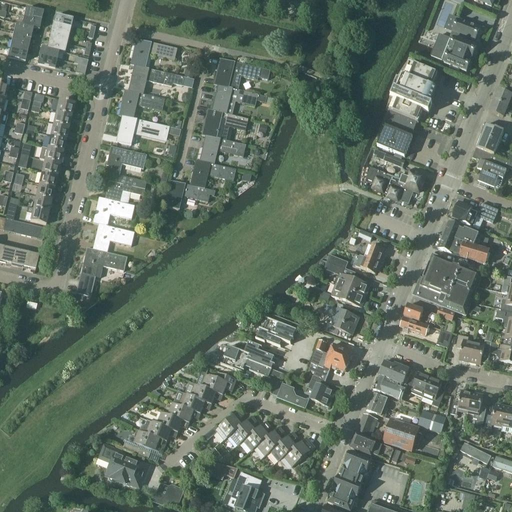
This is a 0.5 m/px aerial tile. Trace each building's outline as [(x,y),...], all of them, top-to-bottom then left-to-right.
[(23,18),(41,22),(43,13),(26,9),(23,18)] [(53,25),(70,29),(73,20),(55,16),(53,25)] [(33,29),(39,30),(41,22),(23,18),(22,26),(33,29)] [(453,29),(450,38),(440,34),(440,35),(442,36),(434,56),(432,56),(431,57),(445,62),(444,64),(451,67),(450,69),(459,73),(460,70),(466,73),(471,62),(469,61),(470,58),(472,58),(476,48),(473,46),(480,28),(457,19),(457,20),(458,21),(457,25),(455,25),(454,27),(456,27),(455,30),(453,29)] [(31,37),(33,29),(22,26),(15,24),(13,33),(31,37)] [(51,33),(68,37),(70,29),(53,25),(51,33)] [(11,41),(29,45),(31,37),(13,33),(11,41)] [(68,37),(51,33),(49,41),(67,46),(68,37)] [(9,50),(27,54),(29,45),(11,41),(9,50)] [(59,52),(65,54),(67,46),(49,41),(47,49),(47,50),(59,52)] [(134,67),(145,69),(148,55),(174,62),(176,50),(136,41),(130,67),(134,67)] [(57,61),(59,52),(47,50),(47,49),(41,48),(39,57),(57,61)] [(27,54),(9,50),(8,58),(25,62),(27,54)] [(57,61),(39,57),(37,65),(55,69),(57,61)] [(77,66),(86,68),(88,61),(75,59),(74,65),(77,66)] [(268,71),(220,60),(213,86),(217,87),(228,89),(236,91),(239,77),(256,81),(256,78),(266,81),(268,71)] [(408,62),(388,112),(417,124),(419,124),(418,123),(422,113),(423,111),(427,113),(430,105),(437,90),(433,88),(438,75),(408,62)] [(86,68),(77,66),(75,74),(84,76),(86,68)] [(194,81),(174,76),(145,69),(134,67),(128,92),(143,95),(146,82),(171,88),(172,86),(192,90),(194,81)] [(192,79),(194,70),(186,68),(184,77),(192,79)] [(8,89),(0,87),(0,100),(5,102),(8,89)] [(211,112),(226,115),(229,101),(255,107),(257,96),(236,91),(228,89),(217,87),(211,112)] [(122,117),(133,120),(136,106),(162,112),(164,100),(143,95),(128,92),(124,91),(118,117),(122,117)] [(511,96),(499,91),(494,101),(508,106),(509,103),(511,104),(511,96)] [(36,94),(34,100),(43,102),(45,96),(36,94)] [(75,105),(59,101),(56,113),(72,117),(75,105)] [(504,115),(511,118),(511,114),(511,112),(506,110),(508,106),(494,101),(490,112),(504,117),(504,115)] [(201,136),(205,137),(216,139),(220,126),(245,132),(248,120),(226,115),(211,112),(207,111),(201,136)] [(388,112),(374,146),(388,151),(405,158),(413,138),(412,138),(417,124),(388,112)] [(53,126),(69,129),(72,117),(56,113),(53,126)] [(133,120),(122,117),(116,143),(131,146),(134,132),(159,138),(162,126),(133,120)] [(476,149),(479,150),(494,156),(504,133),(486,125),(476,149)] [(50,138),(66,141),(69,129),(53,126),(50,138)] [(216,139),(205,137),(199,162),(214,166),(217,152),(243,158),(245,146),(216,139)] [(66,141),(50,138),(47,150),(63,153),(66,141)] [(110,175),(119,177),(122,165),(143,170),(146,156),(111,148),(105,174),(110,175)] [(44,162),(60,165),(63,153),(47,150),(44,162)] [(511,163),(494,156),(479,150),(475,159),(478,161),(477,165),(480,166),(479,170),(483,172),(479,181),(495,188),(499,178),(503,180),(508,168),(511,170),(511,163)] [(405,161),(387,154),(384,161),(402,168),(405,161)] [(195,161),(189,186),(204,190),(207,176),(233,182),(235,171),(214,166),(199,162),(195,161)] [(60,165),(44,162),(41,174),(57,178),(60,165)] [(388,197),(397,201),(408,205),(414,191),(405,187),(406,185),(401,183),(395,180),(383,176),(384,173),(370,168),(365,182),(374,185),(373,188),(383,192),(383,191),(384,191),(383,194),(387,195),(388,194),(389,195),(388,197)] [(419,193),(424,179),(415,175),(416,173),(409,170),(408,172),(406,172),(401,183),(406,185),(405,187),(414,191),(419,193)] [(57,178),(41,174),(39,186),(54,189),(57,178)] [(110,175),(104,200),(119,203),(122,192),(143,197),(146,183),(119,177),(110,175)] [(252,178),(244,176),(242,182),(250,184),(252,178)] [(204,190),(189,186),(170,182),(164,207),(179,211),(182,197),(208,203),(210,196),(214,197),(215,193),(204,190)] [(54,189),(39,186),(36,198),(52,201),(54,189)] [(33,210),(49,214),(52,201),(36,198),(33,210)] [(98,225),(107,227),(110,216),(131,221),(134,207),(119,203),(104,200),(99,198),(93,224),(98,225)] [(498,212),(480,204),(477,213),(471,211),(471,209),(458,203),(452,217),(461,221),(460,223),(480,231),(484,220),(491,223),(493,218),(495,219),(498,212)] [(49,214),(33,210),(30,222),(46,226),(49,214)] [(9,233),(12,222),(6,221),(4,232),(9,233)] [(15,235),(18,223),(12,222),(9,233),(15,235)] [(474,247),(479,235),(449,223),(444,237),(458,243),(463,244),(474,247)] [(107,227),(98,225),(92,250),(107,254),(109,243),(130,248),(134,234),(107,227)] [(39,228),(36,240),(42,241),(45,230),(39,228)] [(474,247),(463,244),(458,243),(444,237),(438,250),(452,255),(486,266),(487,263),(489,264),(492,253),(474,247)] [(369,247),(365,258),(379,263),(383,252),(369,247)] [(11,266),(15,251),(3,248),(0,263),(11,266)] [(127,259),(122,257),(107,254),(92,250),(87,248),(76,294),(90,298),(98,266),(124,273),(127,259)] [(23,268),(26,254),(15,251),(11,266),(23,268)] [(26,254),(23,268),(35,271),(38,257),(26,254)] [(360,256),(356,268),(360,269),(374,275),(379,263),(365,258),(360,256)] [(420,287),(420,288),(431,292),(450,299),(449,301),(452,302),(449,310),(465,316),(466,317),(467,315),(468,313),(470,306),(471,305),(482,276),(435,257),(433,256),(420,287)] [(330,258),(328,264),(337,267),(340,268),(345,270),(347,264),(342,262),(330,258)] [(328,264),(326,269),(327,270),(336,274),(340,275),(335,286),(365,298),(368,291),(366,291),(368,286),(353,280),(343,275),(345,270),(340,268),(337,267),(328,264)] [(501,295),(508,296),(511,296),(511,279),(505,278),(504,284),(501,295)] [(335,286),(331,297),(359,308),(361,303),(363,304),(365,298),(335,286)] [(320,292),(317,299),(328,303),(331,296),(320,292)] [(511,296),(508,296),(506,302),(503,301),(500,312),(511,314),(511,296)] [(81,315),(87,310),(80,302),(74,306),(81,315)] [(322,313),(329,318),(330,318),(327,325),(324,331),(337,336),(339,331),(352,336),(359,319),(325,305),(322,313)] [(408,306),(404,317),(419,323),(421,316),(429,319),(431,314),(423,311),(412,307),(408,306)] [(452,323),(455,315),(439,310),(437,317),(452,323)] [(502,329),(507,330),(511,331),(511,314),(500,312),(500,313),(497,313),(496,320),(504,321),(502,329)] [(264,332),(260,330),(260,331),(257,340),(256,340),(256,341),(265,344),(265,343),(265,342),(281,348),(280,347),(282,342),(291,345),(290,344),(292,340),(293,340),(294,340),(293,340),(296,332),(297,332),(291,330),(293,324),(273,317),(271,322),(268,321),(267,323),(266,323),(265,326),(266,327),(264,332)] [(425,337),(429,327),(404,318),(400,328),(425,337)] [(499,345),(511,348),(511,346),(511,331),(507,330),(505,340),(500,339),(499,345)] [(441,332),(437,345),(448,349),(452,335),(441,332)] [(470,364),(474,344),(468,342),(469,339),(459,337),(456,349),(462,350),(459,361),(470,364)] [(325,383),(332,367),(345,372),(353,354),(334,346),(330,355),(328,354),(327,356),(324,354),(327,345),(320,342),(306,375),(314,378),(325,383)] [(474,344),(470,364),(481,366),(483,355),(489,356),(491,344),(485,342),(484,346),(474,344)] [(271,380),(268,379),(271,371),(272,371),(272,370),(270,370),(272,364),(271,364),(273,358),(274,359),(274,358),(258,352),(260,348),(250,344),(246,354),(230,348),(229,351),(228,350),(226,354),(228,354),(226,359),(224,358),(224,359),(226,359),(223,366),(221,365),(243,374),(244,371),(246,366),(251,368),(250,371),(249,372),(271,380)] [(511,348),(499,345),(498,351),(502,352),(500,362),(511,365),(511,353),(511,348)] [(411,372),(385,362),(379,377),(399,385),(398,388),(404,390),(411,372)] [(218,374),(216,380),(207,376),(209,371),(202,368),(195,385),(202,388),(223,396),(225,390),(232,393),(236,381),(218,374)] [(423,399),(431,379),(419,375),(415,385),(410,383),(405,395),(410,397),(411,394),(423,399)] [(400,401),(404,390),(398,388),(399,385),(379,377),(377,383),(376,383),(374,391),(400,401)] [(327,383),(325,383),(314,378),(309,388),(315,390),(311,400),(328,408),(335,393),(324,389),(327,383)] [(431,379),(423,399),(434,403),(433,406),(439,409),(444,396),(438,394),(442,384),(431,379)] [(202,388),(195,385),(191,397),(211,406),(214,400),(220,402),(223,396),(202,388)] [(454,403),(451,415),(457,416),(458,412),(468,414),(473,394),(462,392),(459,404),(454,403)] [(291,404),(292,400),(291,397),(280,393),(277,399),(291,404)] [(369,403),(386,409),(389,401),(372,394),(369,403)] [(473,394),(468,414),(474,415),(473,419),(477,420),(477,423),(483,424),(486,409),(480,408),(483,396),(473,394)] [(211,406),(191,397),(184,395),(179,406),(200,415),(202,409),(209,411),(211,406)] [(386,409),(369,403),(366,411),(383,418),(386,409)] [(200,415),(179,406),(173,404),(168,416),(189,424),(191,418),(198,421),(200,415)] [(502,428),(507,408),(496,405),(493,417),(488,416),(485,429),(491,430),(492,426),(502,428)] [(511,408),(507,408),(502,428),(511,429),(511,433),(511,434),(511,408)] [(421,420),(444,427),(446,419),(439,417),(424,412),(421,420)] [(219,427),(220,428),(219,429),(216,427),(205,436),(208,440),(217,433),(224,441),(229,437),(242,427),(238,422),(243,417),(239,413),(227,423),(226,421),(219,427)] [(189,424),(168,416),(162,414),(157,425),(178,433),(180,427),(187,430),(189,424)] [(357,436),(370,441),(375,428),(377,429),(379,425),(377,424),(378,421),(364,416),(356,435),(357,435),(357,436)] [(242,427),(229,437),(238,447),(243,443),(255,432),(252,427),(257,423),(252,418),(242,427)] [(444,427),(421,420),(419,427),(441,435),(444,427)] [(141,427),(139,432),(167,443),(169,437),(175,439),(178,433),(157,425),(147,421),(145,426),(141,427)] [(392,422),(385,445),(410,453),(417,430),(392,422)] [(257,448),(269,438),(265,433),(270,429),(266,423),(255,432),(243,443),(252,452),(257,448)] [(265,457),(270,453),(282,443),(279,438),(284,434),(280,429),(269,438),(257,448),(265,457)] [(167,443),(139,432),(134,444),(162,455),(167,443)] [(284,458),(296,448),(292,443),(297,439),(293,434),(282,443),(270,453),(278,463),(284,458)] [(371,458),(377,443),(370,441),(357,436),(351,450),(371,458)] [(296,448),(284,458),(292,468),(315,449),(307,440),(296,448)] [(125,444),(125,447),(124,448),(123,448),(122,450),(148,460),(151,454),(125,444)] [(99,460),(111,465),(106,478),(127,486),(127,485),(140,490),(149,467),(124,457),(125,455),(104,446),(99,460)] [(462,454),(487,466),(491,458),(466,446),(462,454)] [(397,464),(401,453),(395,451),(391,462),(397,464)] [(367,474),(372,460),(349,453),(344,465),(345,465),(344,468),(343,468),(339,478),(334,489),(335,490),(334,493),(333,492),(328,504),(345,511),(348,511),(350,511),(355,501),(354,501),(356,498),(357,498),(361,487),(365,477),(364,476),(366,473),(367,474)] [(511,464),(498,459),(494,469),(511,475),(511,464)] [(491,472),(483,468),(479,476),(488,479),(491,472)] [(496,483),(499,475),(491,472),(488,479),(496,483)] [(260,509),(262,503),(259,502),(262,494),(258,492),(262,482),(242,474),(232,497),(239,500),(236,509),(243,511),(256,511),(258,508),(260,509)] [(172,486),(169,487),(162,485),(160,486),(157,493),(155,494),(153,499),(150,500),(150,502),(164,508),(165,506),(166,505),(170,507),(171,505),(179,508),(185,491),(172,486)] [(466,493),(465,500),(473,502),(474,495),(466,493)]
